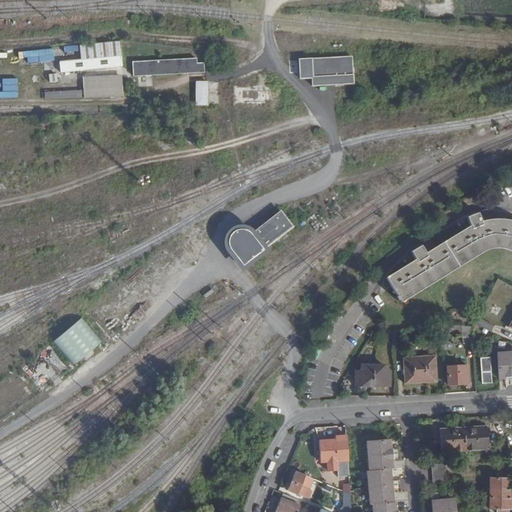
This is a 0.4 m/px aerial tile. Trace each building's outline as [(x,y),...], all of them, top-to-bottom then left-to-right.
[(28,64),(54,60),(52,48),(26,52),(28,64)] [(352,55),(312,57),(312,75),(353,73),(352,55)] [(299,78),(312,78),(312,75),(312,57),(298,57),(299,78)] [(132,60),(133,75),(204,73),(204,59),(132,60)] [(353,84),(353,73),(312,75),(312,78),(313,85),(353,84)] [(121,74),(82,76),(83,90),(83,97),(122,95),(121,74)] [(207,81),(195,81),(195,105),(208,105),(207,83),(207,81)] [(220,82),(207,83),(208,105),(220,104),(220,82)] [(271,85),(234,85),(233,105),(271,105),(271,85)] [(83,90),(44,91),(45,99),(83,97),(83,90)] [(282,209),(254,230),(246,219),(220,238),(241,266),(295,228),(282,209)] [(466,217),(471,229),(482,225),(477,213),(466,217)] [(427,256),(417,263),(387,280),(399,299),(485,248),(496,245),(507,247),(511,249),(511,225),(507,224),(493,223),(482,225),(471,229),(427,256)] [(411,251),(417,263),(427,256),(420,246),(411,251)] [(493,326),(476,317),(473,323),(489,332),(493,326)] [(73,365),(102,346),(83,318),(54,338),(73,365)] [(453,326),(440,324),(440,332),(453,332),(453,326)] [(472,327),(463,326),(462,333),(463,344),(472,343),(472,327)] [(394,335),(394,348),(402,348),(401,334),(394,335)] [(508,352),(496,353),(498,377),(509,377),(508,352)] [(482,384),(492,383),(490,357),(480,358),(482,384)] [(405,385),(437,383),(436,358),(404,359),(405,385)] [(356,387),(389,387),(389,372),(384,372),(384,366),(361,366),(361,373),(356,372),(356,387)] [(468,384),(467,367),(448,367),(448,384),(466,384),(468,384)] [(441,453),(488,451),(486,428),(440,431),(441,453)] [(338,470),(339,490),(343,492),(350,494),(350,488),(349,472),(348,457),(346,435),(337,436),(336,440),(320,440),(320,461),(326,461),(327,470),(338,470)] [(372,455),(396,454),(396,448),(392,448),(391,439),(371,441),(372,455)] [(396,458),(396,454),(372,455),(373,470),(391,468),(394,468),(393,459),(396,458)] [(444,464),(430,466),(432,483),(440,483),(445,482),(444,464)] [(373,470),(370,470),(371,487),(392,485),(391,468),(373,470)] [(313,479),(292,470),(290,476),(292,476),(286,491),(296,495),(299,489),(301,482),(310,486),(313,479)] [(493,511),(492,511),(505,511),(505,510),(507,510),(507,501),(508,500),(509,491),(507,490),(507,480),(505,480),(505,475),(494,474),(494,479),(487,479),(487,511),(493,511)] [(301,482),(299,489),(307,492),(310,486),(301,482)] [(371,487),(373,503),(375,503),(393,502),(392,485),(371,487)] [(343,492),(344,505),(351,505),(350,494),(343,492)] [(300,501),(283,494),(275,511),(297,511),(299,509),(300,507),(298,506),(300,501)] [(442,501),(442,511),(453,511),(453,500),(442,501)] [(431,511),(442,511),(442,501),(430,502),(431,511)] [(397,502),(393,502),(375,503),(375,511),(400,511),(397,511),(397,502)]
